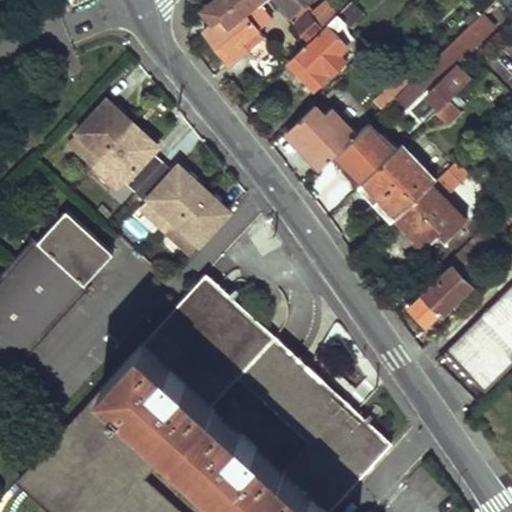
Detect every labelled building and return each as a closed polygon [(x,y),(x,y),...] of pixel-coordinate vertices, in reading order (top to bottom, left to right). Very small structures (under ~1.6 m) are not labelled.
[(215,0),(206,7),(205,18),(210,25),(237,4),(258,28),(271,18),(261,5),(267,0),(215,0)] [(280,0),(290,12),(286,16),(288,19),(302,7),(311,0),(280,0)] [(350,2),(335,17),(341,24),(343,27),(359,12),(350,2)] [(210,25),(200,33),(228,63),(245,50),(252,57),(268,45),(270,43),(258,28),(237,4),(210,25)] [(302,7),(288,19),(294,25),(308,14),(302,7)] [(332,9),(319,21),(323,25),(336,13),(332,9)] [(308,14),(294,25),(307,42),(320,30),(308,14)] [(481,15),(396,95),(407,105),(453,62),(456,64),(493,28),(481,15)] [(307,42),(289,60),(316,89),(346,59),(336,47),(342,41),(334,32),(341,24),(335,17),(320,30),(307,42)] [(268,45),(252,57),(257,62),(272,50),(268,45)] [(472,79),(459,66),(429,95),(442,108),(450,101),(472,79)] [(388,86),(374,101),(381,109),(396,95),(388,86)] [(160,143),(110,97),(72,139),(122,185),(127,179),(148,199),(143,205),(193,251),(231,209),(181,163),(176,169),(155,149),(160,143)] [(438,113),(450,125),(462,113),(450,101),(442,108),(438,113)] [(313,104),(286,131),(321,167),(335,153),(355,134),(329,107),(322,114),(313,104)] [(391,148),(367,122),(355,134),(335,153),(364,183),(403,146),(398,141),(391,148)] [(403,146),(364,183),(396,218),(432,184),(437,179),(404,145),(403,146)] [(457,159),(440,175),(452,187),(469,172),(457,159)] [(432,184),(396,218),(424,248),(439,235),(445,242),(468,221),(432,184)] [(0,377),(115,250),(69,209),(0,284),(0,377)] [(134,240),(145,231),(133,217),(122,226),(134,240)] [(487,226),(467,245),(477,256),(497,237),(487,226)] [(467,245),(450,262),(460,273),(477,256),(467,245)] [(450,262),(406,305),(427,325),(441,311),(443,312),(471,284),(460,273),(450,262)] [(330,511),(395,441),(352,402),(304,358),(293,349),(277,333),(264,321),(209,269),(207,267),(141,341),(198,393),(211,405),(329,511),(330,511)] [(511,286),(445,351),(483,390),(511,361),(511,286)] [(329,511),(211,405),(198,393),(141,341),(101,386),(129,411),(158,437),(170,447),(241,511),(329,511)] [(241,511),(170,447),(158,437),(129,411),(101,386),(21,478),(27,486),(55,511),(241,511)]
